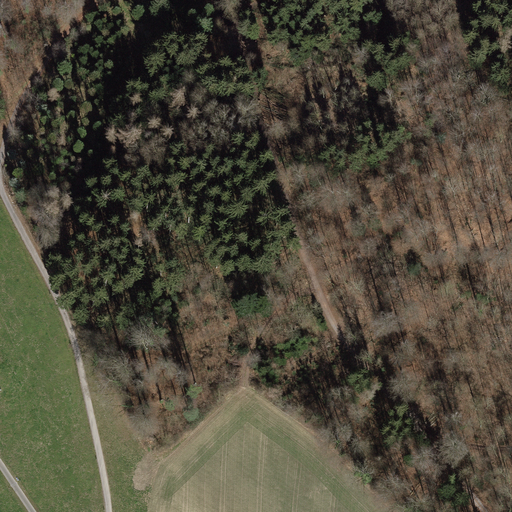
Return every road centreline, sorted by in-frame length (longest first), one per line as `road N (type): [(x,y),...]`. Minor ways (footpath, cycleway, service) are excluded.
road 1 (track): [(220,0),(273,160),(362,359),(484,511)]
road 2 (track): [(108,511),(94,407),(66,315),(4,171)]
road 3 (track): [(110,0),(71,35),(14,127),(4,171)]
